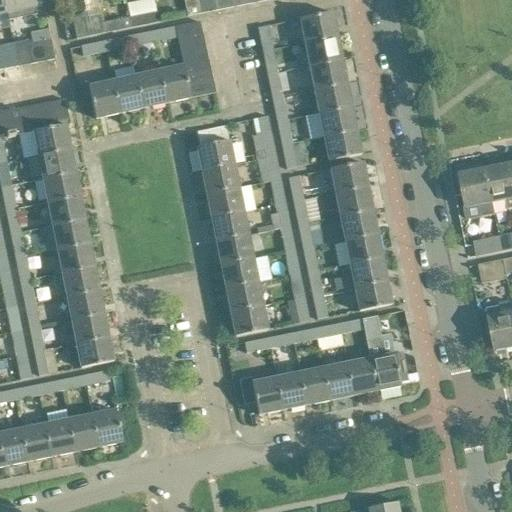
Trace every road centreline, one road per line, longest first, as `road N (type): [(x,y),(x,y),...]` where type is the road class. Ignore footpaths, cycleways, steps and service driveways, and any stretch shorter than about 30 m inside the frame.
road 1 (residential): [(464,411),(382,0)]
road 2 (residential): [(226,459),(190,288),(132,300),(166,470)]
road 3 (residential): [(226,459),(402,427)]
road 4 (residential): [(20,511),(166,470)]
